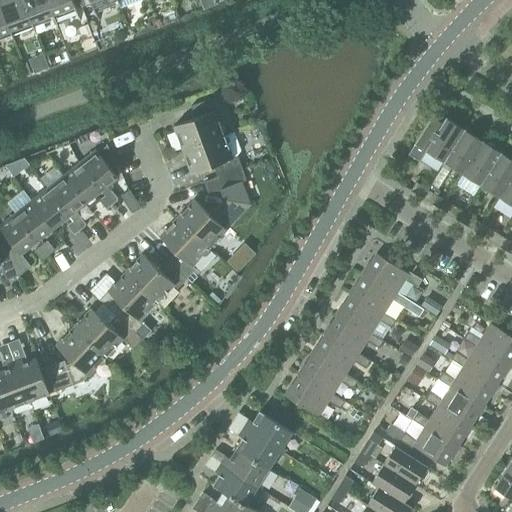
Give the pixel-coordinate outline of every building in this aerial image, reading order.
[(0,0),(0,3),(11,31),(32,23),(22,0),(0,0)] [(53,14),(47,0),(22,0),(32,23),(53,14)] [(47,0),(53,14),(75,6),(72,0),(47,0)] [(79,0),(82,8),(92,4),(94,9),(116,0),(79,0)] [(118,0),(122,8),(143,0),(118,0)] [(0,35),(11,31),(0,3),(0,35)] [(196,118),(175,126),(184,150),(225,135),(216,112),(221,110),(216,97),(192,106),(196,118)] [(420,161),(427,152),(445,163),(465,130),(446,119),(443,124),(433,117),(409,154),(420,161)] [(463,174),(484,142),(465,130),(445,163),(463,174)] [(225,135),(184,150),(193,174),(214,166),(219,177),(243,168),(238,156),(243,152),(235,131),(225,135)] [(481,186),(502,153),(484,142),(463,174),(481,186)] [(97,150),(80,163),(102,191),(101,191),(105,196),(106,196),(113,205),(117,202),(118,199),(112,191),(108,186),(119,177),(116,174),(118,172),(109,146),(99,153),(97,150)] [(511,159),(502,153),(481,186),(500,197),(511,178),(511,159)] [(80,163),(64,176),(86,203),(101,191),(102,191),(80,163)] [(196,199),(178,218),(207,246),(210,249),(251,205),(243,182),(247,181),(243,168),(219,177),(205,182),(210,194),(223,189),(227,199),(212,215),(196,199)] [(64,176),(48,189),(70,216),(70,217),(73,221),(74,221),(81,230),(85,227),(86,224),(80,216),(76,211),(86,203),(64,176)] [(511,178),(500,197),(511,205),(511,178)] [(422,199),(428,190),(416,183),(411,191),(422,199)] [(48,189),(32,201),(54,229),(70,217),(70,216),(48,189)] [(441,210),(446,201),(428,190),(422,199),(441,210)] [(122,197),(128,207),(137,201),(132,193),(131,192),(122,197)] [(105,196),(99,201),(105,208),(108,209),(113,205),(106,196),(105,196)] [(16,214),(38,242),(54,229),(32,201),(16,214)] [(459,222),(464,213),(446,201),(441,210),(459,222)] [(477,233),(483,224),(464,213),(459,222),(477,233)] [(16,214),(0,226),(0,227),(16,248),(8,254),(21,276),(32,267),(22,255),(38,242),(16,214)] [(178,218),(160,236),(177,252),(169,261),(188,279),(197,270),(193,266),(206,253),(210,249),(207,246),(178,218)] [(73,221),(67,226),(73,233),(76,234),(81,230),(74,221),(73,221)] [(496,245),(501,236),(483,224),(477,233),(496,245)] [(496,245),(511,255),(511,242),(501,236),(496,245)] [(42,246),(49,255),(53,252),(54,249),(47,241),(42,246)] [(44,259),(49,255),(42,246),(35,251),(41,259),(44,259)] [(0,264),(1,264),(8,281),(21,276),(8,254),(0,256),(0,264)] [(144,254),(126,272),(158,303),(175,285),(179,289),(188,279),(169,261),(161,270),(144,254)] [(377,254),(364,275),(396,295),(397,292),(405,280),(418,288),(423,280),(410,272),(409,274),(377,254)] [(109,291),(101,300),(117,316),(136,334),(145,324),(141,321),(158,303),(126,272),(109,291)] [(364,275),(351,295),(383,315),(384,313),(392,300),(405,308),(419,317),(424,310),(410,300),(397,292),(396,295),(364,275)] [(351,295),(339,315),(370,335),(372,333),(380,320),(392,328),(397,321),(384,313),(383,315),(351,295)] [(443,306),(433,300),(427,310),(437,316),(443,306)] [(92,308),(75,327),(107,358),(123,340),(134,350),(143,340),(136,334),(117,316),(109,324),(92,308)] [(339,315),(326,336),(357,355),(359,353),(367,341),(380,349),(384,341),(372,333),(370,335),(339,315)] [(470,331),(465,339),(477,347),(477,346),(478,344),(511,365),(511,362),(511,336),(492,324),(482,339),(470,331)] [(66,361),(53,366),(62,390),(83,382),(107,358),(75,327),(57,346),(74,361),(72,363),(67,365),(66,361)] [(440,350),(446,341),(436,335),(430,344),(440,350)] [(326,336),(313,356),(344,376),(346,373),(354,361),(367,369),(372,361),(359,353),(357,355),(326,336)] [(419,347),(411,341),(404,352),(412,358),(419,347)] [(457,352),(452,359),(464,367),(466,365),(498,385),(511,365),(478,344),(477,346),(477,347),(469,359),(457,352)] [(417,366),(428,372),(430,374),(438,362),(424,354),(417,366)] [(399,362),(407,366),(411,359),(403,355),(399,362)] [(313,356),(300,376),(332,396),(333,394),(341,381),(354,389),(359,381),(346,373),(344,376),(313,356)] [(23,359),(15,362),(31,402),(62,390),(53,366),(41,370),(37,359),(25,363),(23,359)] [(0,372),(0,378),(12,409),(31,402),(15,362),(8,365),(10,369),(0,372)] [(444,372),(439,379),(451,387),(453,385),(485,405),(498,385),(466,365),(464,367),(456,380),(444,372)] [(419,386),(428,372),(417,366),(408,379),(419,386)] [(300,376),(287,397),(318,417),(328,401),(347,413),(352,406),(333,394),(332,396),(300,376)] [(0,413),(12,409),(0,378),(0,413)] [(431,392),(426,400),(438,407),(440,405),(472,426),(485,405),(453,385),(451,387),(443,400),(431,392)] [(418,412),(413,420),(425,428),(427,425),(459,446),(472,426),(440,405),(438,407),(430,420),(418,412)] [(239,413),(234,421),(281,451),(293,432),(260,412),(253,422),(239,413)] [(234,421),(229,429),(244,438),(237,449),(269,469),(281,451),(234,421)] [(391,424),(387,432),(400,440),(413,448),(414,446),(446,467),(459,446),(427,425),(425,428),(417,440),(391,424)] [(369,440),(362,451),(371,456),(371,455),(376,458),(383,448),(369,440)] [(384,465),(416,485),(428,466),(396,446),(384,465)] [(216,450),(211,458),(258,487),(269,469),(237,449),(230,459),(216,450)] [(362,451),(355,462),(364,467),(371,456),(362,451)] [(211,458),(206,466),(220,475),(214,486),(224,492),(246,505),(247,505),(258,487),(211,458)] [(511,498),(511,461),(495,488),(511,498)] [(405,503),(416,485),(384,465),(372,483),(379,488),(379,487),(405,503)] [(339,488),(347,493),(355,481),(346,476),(339,488)] [(379,487),(379,488),(368,505),(378,511),(408,511),(412,507),(405,503),(379,487)] [(340,504),(347,493),(339,488),(332,498),(340,504)] [(308,511),(317,499),(301,489),(289,508),(295,511),(308,511)] [(203,493),(198,501),(216,511),(257,511),(247,505),(246,505),(224,492),(217,502),(203,493)] [(216,511),(198,501),(193,509),(198,511),(216,511)]
